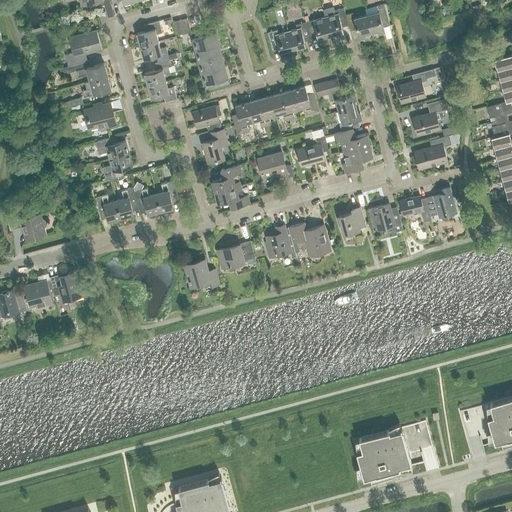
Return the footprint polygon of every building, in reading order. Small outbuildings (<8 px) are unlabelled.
[(104,4),(104,5),(108,17),(114,15),(109,0),(79,0),(81,5),(90,3),(91,8),(104,4)] [(365,9),(366,15),(371,32),(378,30),(379,33),(384,32),(383,27),(390,25),(385,7),(384,4),(377,6),(365,9)] [(325,17),(330,34),(334,33),(335,35),(344,32),(342,27),(348,25),(346,15),(344,8),(335,10),(334,7),(323,9),(325,17)] [(353,13),(346,15),(348,25),(350,31),(357,29),(359,39),(365,37),(364,34),(371,32),(366,15),(354,18),(353,13)] [(325,17),(309,21),(308,15),(304,16),(306,22),(311,39),(317,37),(318,39),(327,37),(326,35),(330,34),(325,17)] [(190,33),(186,18),(179,20),(183,34),(190,33)] [(183,34),(179,20),(172,22),(176,36),(183,34)] [(159,21),(148,23),(147,24),(149,30),(136,33),(140,46),(158,41),(156,34),(162,32),(159,21)] [(297,28),(288,31),(293,48),(297,47),(297,49),(306,47),(304,41),(311,39),(306,22),(296,25),(297,28)] [(205,28),(190,33),(189,33),(194,51),(218,44),(215,32),(207,35),(205,28)] [(272,49),(278,48),(279,48),(280,54),(289,51),(289,49),(293,48),(288,31),(279,33),(278,29),(267,32),(272,49)] [(87,61),(85,54),(85,53),(100,49),(95,31),(70,37),(74,52),(65,55),(68,66),(73,65),(87,61)] [(140,46),(143,59),(156,56),(158,62),(169,59),(168,55),(166,47),(160,48),(158,41),(140,46)] [(221,55),(218,44),(194,51),(197,62),(221,55)] [(495,60),(498,70),(511,66),(511,54),(494,59),(494,60),(495,60)] [(197,62),(200,73),(225,67),(221,55),(197,62)] [(144,73),(147,86),(166,81),(164,74),(170,72),(168,67),(171,66),(169,59),(158,62),(155,63),(157,70),(144,73)] [(89,81),(107,76),(104,63),(86,68),(86,67),(77,70),(78,76),(88,74),(89,81)] [(74,71),(73,65),(68,66),(60,68),(61,75),(74,71)] [(511,66),(498,70),(500,80),(511,77),(511,66)] [(222,86),(220,80),(228,78),(225,67),(200,73),(205,91),(222,86)] [(434,69),(412,75),(413,81),(398,85),(403,102),(424,96),(420,82),(427,80),(427,78),(436,76),(434,69)] [(85,82),(87,89),(82,90),(84,97),(94,94),(111,89),(107,76),(89,81),(85,82)] [(511,77),(500,80),(503,91),(511,88),(511,77)] [(340,90),(339,84),(337,79),(331,80),(335,92),(340,90)] [(329,93),(331,93),(335,92),(331,80),(326,82),(329,93)] [(163,95),(165,101),(165,102),(177,99),(173,87),(167,88),(166,81),(147,86),(151,99),(163,95)] [(326,82),(320,83),(323,95),(329,93),(326,82)] [(323,95),(320,83),(314,85),(317,97),(323,95)] [(318,111),(318,110),(313,92),(307,94),(305,85),(293,89),(299,108),(305,107),(307,114),(318,111)] [(335,99),(339,111),(356,106),(354,100),(356,99),(355,93),(351,94),(349,88),(340,90),(335,92),(331,93),(333,100),(335,99)] [(510,101),(511,100),(511,88),(503,91),(506,101),(510,100),(510,101)] [(293,89),(282,92),(289,119),(294,118),(292,110),(299,108),(293,89)] [(282,92),(270,95),(275,115),(282,113),(284,121),(289,119),(282,92)] [(270,95),(259,98),(266,126),(271,124),(269,116),(275,115),(270,95)] [(84,103),(82,98),(82,97),(63,102),(65,109),(84,103)] [(259,98),(247,102),(252,121),(259,119),(261,127),(266,126),(259,98)] [(437,107),(441,106),(446,105),(444,99),(428,103),(430,113),(413,117),(417,134),(439,128),(437,119),(440,118),(437,107)] [(495,116),(496,120),(507,117),(506,113),(511,111),(511,107),(510,101),(510,100),(506,101),(486,106),(489,118),(495,116)] [(85,109),(90,127),(98,125),(99,128),(116,123),(110,102),(104,104),(103,101),(93,104),(93,107),(85,109)] [(237,134),(238,134),(249,131),(246,123),(252,121),(247,102),(236,105),(238,113),(232,115),(237,134)] [(206,124),(208,129),(220,126),(218,121),(219,121),(217,115),(221,114),(218,104),(215,106),(214,105),(193,111),(197,126),(206,124)] [(356,106),(339,111),(342,123),(339,124),(341,131),(359,126),(357,119),(361,118),(360,113),(358,113),(356,106)] [(492,126),(495,136),(495,137),(509,133),(511,132),(511,120),(508,122),(507,117),(496,120),(497,124),(492,126)] [(341,140),(344,151),(369,145),(365,133),(355,136),(353,128),(334,133),(337,142),(341,140)] [(211,133),(213,138),(213,140),(202,143),(205,154),(206,153),(209,162),(224,158),(220,145),(227,143),(224,129),(211,133)] [(313,139),(316,138),(324,136),(322,129),(311,132),(313,139)] [(491,138),(494,148),(511,143),(511,138),(510,139),(509,133),(495,137),(495,136),(491,137),(491,138)] [(429,140),(431,147),(416,151),(420,168),(446,161),(442,147),(451,144),(449,135),(429,140)] [(321,152),(327,150),(328,150),(324,136),(316,138),(318,144),(298,150),(302,165),(324,159),(321,152)] [(108,152),(110,158),(128,153),(125,141),(115,143),(113,137),(95,142),(99,154),(108,152)] [(511,143),(494,148),(497,159),(511,154),(511,143)] [(363,167),(361,160),(361,159),(372,156),(369,145),(344,151),(347,162),(343,164),(345,172),(363,167)] [(282,152),(258,158),(262,176),(264,175),(273,173),(274,175),(278,174),(278,176),(280,175),(286,174),(287,173),(287,172),(293,171),(291,164),(285,165),(282,152)] [(123,175),(122,170),(121,169),(132,166),(128,153),(110,158),(111,165),(102,167),(106,180),(123,175)] [(511,154),(497,159),(500,169),(511,165),(511,154)] [(212,180),(213,183),(216,192),(240,185),(237,174),(242,173),(239,164),(221,169),(223,177),(212,180)] [(511,165),(500,169),(503,180),(511,177),(511,165)] [(511,177),(503,180),(506,190),(511,188),(511,177)] [(171,201),(178,199),(173,180),(161,184),(163,192),(156,193),(161,211),(173,207),(171,201)] [(216,192),(218,199),(219,203),(229,200),(231,208),(250,203),(248,195),(243,196),(240,185),(216,192)] [(116,200),(121,217),(133,214),(132,207),(138,205),(134,191),(133,187),(121,190),(123,198),(116,200)] [(134,191),(138,205),(140,209),(146,207),(148,214),(161,211),(156,193),(149,195),(147,187),(134,191)] [(429,207),(428,207),(432,220),(432,219),(431,215),(446,211),(446,215),(457,212),(450,187),(443,189),(444,193),(426,198),(429,207)] [(100,216),(107,214),(108,221),(121,217),(116,200),(109,202),(107,194),(95,197),(100,216)] [(432,220),(428,207),(424,209),(419,194),(400,201),(404,216),(421,211),(424,222),(432,220)] [(397,206),(390,208),(389,203),(372,208),(378,230),(394,226),(396,231),(403,229),(397,206)] [(360,206),(352,209),(352,212),(338,216),(343,234),(360,229),(359,226),(365,224),(363,215),(360,206)] [(41,212),(34,214),(29,211),(26,216),(19,218),(16,219),(14,212),(6,214),(10,228),(21,225),(23,233),(25,240),(32,238),(37,241),(40,236),(47,234),(45,228),(48,222),(43,219),(41,212)] [(289,227),(293,243),(304,239),(309,256),(331,250),(324,225),(307,229),(305,222),(289,227)] [(284,225),(278,226),(277,227),(278,233),(267,236),(269,241),(266,242),(270,257),(290,252),(292,259),(296,257),(289,227),(285,228),(284,225)] [(250,240),(239,243),(239,244),(217,250),(222,268),(247,261),(248,264),(256,262),(250,240)] [(191,287),(192,286),(211,281),(212,286),(220,284),(216,268),(209,270),(205,258),(185,264),(191,287)] [(77,271),(61,276),(50,279),(50,280),(54,293),(54,294),(61,292),(64,300),(86,294),(83,283),(81,284),(77,271)] [(26,290),(28,298),(30,305),(36,303),(37,307),(52,303),(50,294),(54,293),(50,280),(47,281),(46,280),(32,283),(33,288),(26,290)] [(19,312),(15,296),(13,289),(0,292),(0,306),(3,316),(19,312)] [(15,296),(19,312),(21,311),(22,313),(22,314),(23,314),(26,313),(27,313),(27,312),(26,309),(26,307),(24,299),(23,296),(22,295),(21,294),(15,296)] [(56,299),(60,316),(67,314),(65,305),(61,306),(59,298),(58,298),(56,299)] [(511,437),(511,395),(490,402),(484,404),(495,442),(506,439),(507,439),(511,437)] [(376,475),(393,470),(400,468),(412,465),(401,426),(353,439),(364,478),(376,475)] [(230,511),(221,476),(173,489),(178,511),(230,511)]
